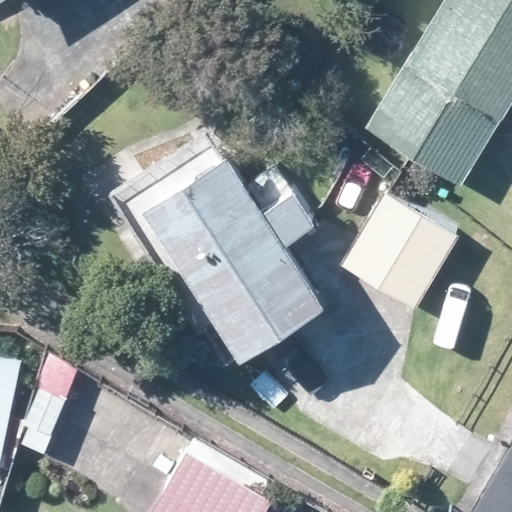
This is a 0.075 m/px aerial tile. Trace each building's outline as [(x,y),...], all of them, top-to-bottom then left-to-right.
[(511,0),(449,0),(380,113),(471,170),(511,104),(511,0)] [(193,150),(208,150),(217,139),(210,124),(195,122),(188,132),(186,135),(189,142),(193,150)] [(380,195),(408,157),(370,129),(343,166),(380,195)] [(311,173),(292,186),(283,191),(246,135),(165,189),(261,335),(264,339),(346,286),(333,266),(304,223),(316,214),(332,204),(311,173)] [(426,296),(469,224),(395,182),(362,236),(352,252),(418,292),(426,296)] [(0,456),(8,458),(29,349),(0,343),(0,456)] [(80,368),(84,360),(54,344),(42,377),(48,380),(28,434),(51,443),(76,377),(80,368)] [(266,511),(279,490),(271,486),(197,442),(156,510),(158,511),(266,511)]
